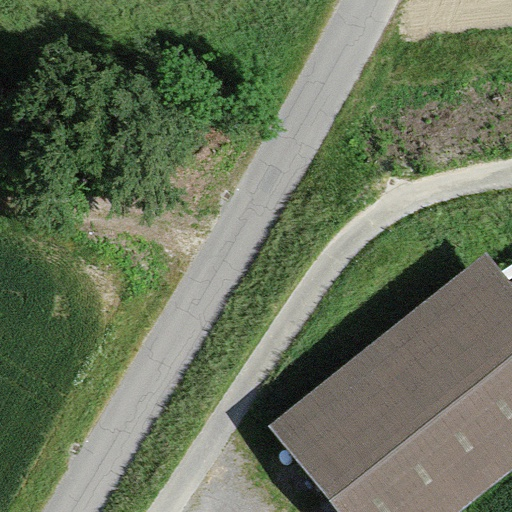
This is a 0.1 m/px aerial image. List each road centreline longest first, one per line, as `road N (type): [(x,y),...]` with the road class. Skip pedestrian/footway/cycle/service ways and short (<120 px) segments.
road 1 (unclassified): [(70,511),(369,0)]
road 2 (track): [(163,511),(345,245),(381,214),(432,188),(511,172)]
